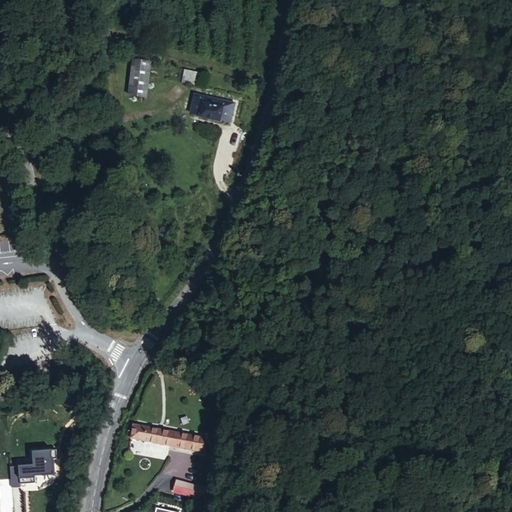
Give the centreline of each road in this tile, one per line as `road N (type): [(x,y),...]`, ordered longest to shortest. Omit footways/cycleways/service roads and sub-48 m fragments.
road 1 (tertiary): [(89,511),(126,383),(212,255),(245,184),(292,0)]
road 2 (track): [(511,489),(348,450),(323,435),(303,406),(258,379),(164,350),(145,352)]
road 3 (track): [(44,229),(0,66)]
